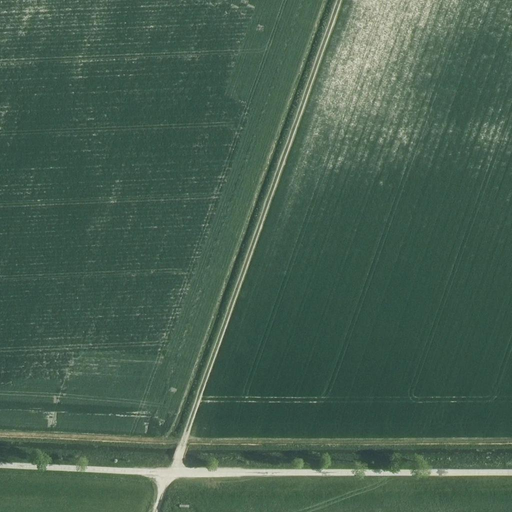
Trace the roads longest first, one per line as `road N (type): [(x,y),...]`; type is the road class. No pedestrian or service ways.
road 1 (track): [(169,473),(336,0)]
road 2 (unclassified): [(511,474),(169,473)]
road 3 (unclassified): [(0,465),(169,473)]
